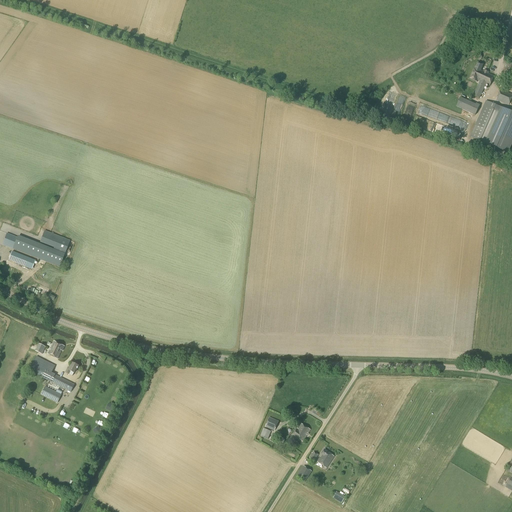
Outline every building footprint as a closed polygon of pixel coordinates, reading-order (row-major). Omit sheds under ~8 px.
[(483,72),(480,70),(483,65),(478,62),(470,79),(477,82),(478,80),(480,81),(473,96),(479,98),(486,83),(490,85),(494,76),(488,74),(488,73),(488,71),(486,70),(484,70),(483,72)] [(510,80),(511,76),(511,65),(508,63),(502,75),(510,80)] [(508,106),(511,96),(511,94),(500,90),(496,100),(508,106)] [(475,105),(460,98),(456,107),(475,116),(479,105),(476,104),(475,105)] [(470,137),(488,145),(508,154),(511,143),(511,112),(504,109),(503,109),(486,101),(470,137)] [(64,238),(44,231),(42,236),(56,242),(53,248),(59,250),(64,238)] [(13,250),(17,238),(6,234),(2,245),(13,250)] [(32,270),(35,261),(11,252),(8,261),(32,270)] [(27,292),(31,288),(27,284),(23,288),(27,292)] [(62,352),(65,347),(54,341),(47,354),(58,359),(62,351),(62,352)] [(42,354),(45,347),(39,344),(35,351),(42,354)] [(71,392),(75,384),(52,373),(55,366),(33,355),(26,369),(48,381),(64,389),(66,390),(71,392)] [(76,370),(78,366),(72,363),(69,370),(67,369),(66,373),(72,376),(74,373),(75,370),(76,370)] [(46,387),(45,387),(41,395),(57,403),(61,395),(61,394),(60,394),(61,391),(57,389),(56,392),(50,389),(46,387)] [(114,406),(108,403),(105,409),(111,412),(114,406)] [(274,431),(278,421),(269,418),(265,427),(274,431)] [(307,436),(310,430),(300,424),(296,430),(295,430),(292,435),(303,442),(307,436)] [(101,432),(98,427),(92,430),(96,435),(101,432)] [(268,439),(271,432),(263,428),(260,436),(268,439)] [(326,468),(334,457),(324,450),(321,454),(322,455),(317,462),(326,468)] [(314,461),(318,455),(313,452),(309,458),(314,461)] [(305,482),(311,472),(303,466),(296,476),(305,482)] [(337,501),(341,495),(336,492),(333,496),(332,498),(337,501)]
